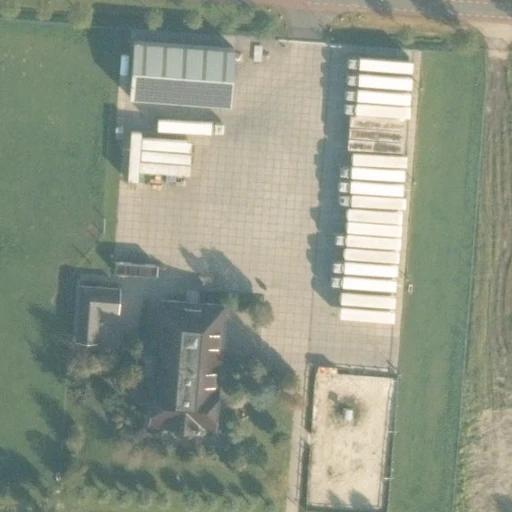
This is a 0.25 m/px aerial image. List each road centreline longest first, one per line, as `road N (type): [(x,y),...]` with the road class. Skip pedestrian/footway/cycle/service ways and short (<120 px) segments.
road 1 (unknown): [(511,411),(483,387),(479,363),(498,10)]
road 2 (unknown): [(319,167),(283,213),(248,233),(206,243),(162,234)]
road 3 (unknown): [(319,167),(316,345)]
road 4 (unclassified): [(511,11),(351,0)]
